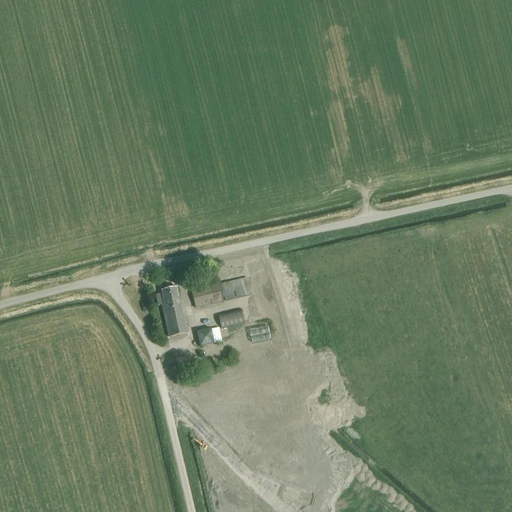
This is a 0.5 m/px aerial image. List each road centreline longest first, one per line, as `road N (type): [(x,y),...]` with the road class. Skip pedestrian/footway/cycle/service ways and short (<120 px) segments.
road 1 (unclassified): [(108,277),(511,188)]
road 2 (unclassified): [(192,511),(153,354),(108,277)]
